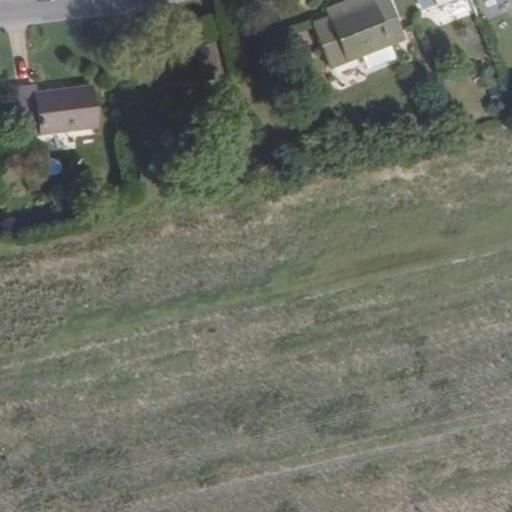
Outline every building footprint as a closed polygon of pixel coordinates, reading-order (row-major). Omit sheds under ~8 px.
[(388,0),(373,0),(372,0),(327,19),(312,25),(329,68),(361,55),(389,44),(403,38),(388,0)] [(371,0),(347,0),(323,9),(327,19),(372,0),(371,0)] [(442,5),(444,8),(463,0),(420,0),(425,11),(442,5)] [(214,44),(212,44),(193,49),(201,81),(223,76),(222,74),(214,44)] [(395,58),(389,44),(361,55),(367,69),(395,58)] [(35,87),(16,89),(22,138),(97,128),(91,86),(36,93),(35,87)]
